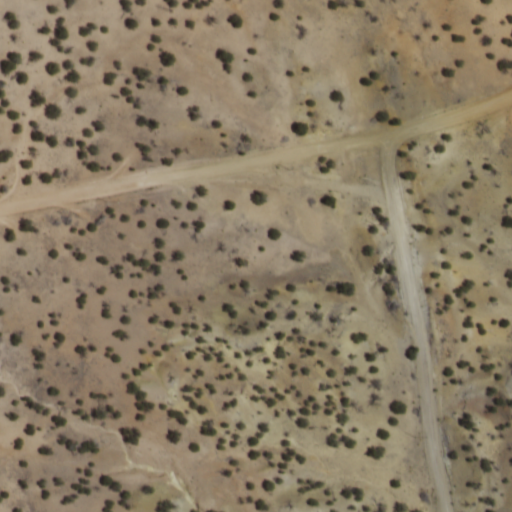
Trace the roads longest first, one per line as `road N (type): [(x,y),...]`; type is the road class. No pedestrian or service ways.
road 1 (residential): [(511,87),(458,112),(385,130),(0,200)]
road 2 (residential): [(435,511),(385,130)]
